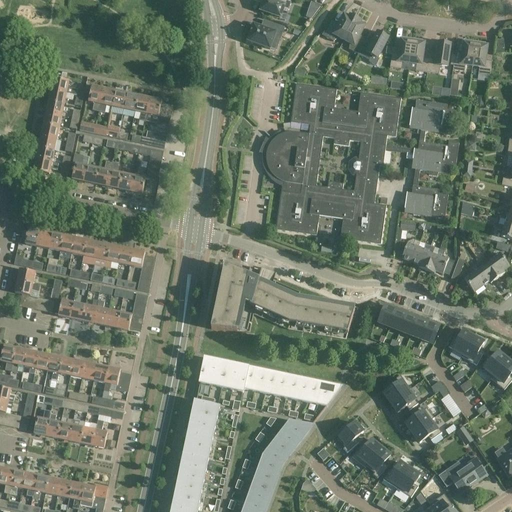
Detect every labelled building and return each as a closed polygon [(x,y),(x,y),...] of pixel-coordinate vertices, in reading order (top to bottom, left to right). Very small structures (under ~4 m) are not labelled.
[(292,2),(285,0),(279,0),(278,4),(267,0),(264,0),(263,3),(262,3),(259,10),(261,10),(261,11),(280,19),(283,12),(288,14),(292,2)] [(311,3),(309,8),(318,11),(320,8),(311,3)] [(338,38),(344,41),(355,20),(350,17),(349,18),(344,16),(337,28),(330,25),(322,36),(333,42),(338,38)] [(361,22),(355,20),(344,41),(350,44),(349,50),(358,55),(365,43),(358,40),(365,27),(360,24),(361,22)] [(270,50),(274,38),(280,40),(284,29),(269,23),(267,30),(253,26),(247,42),(270,50)] [(371,46),(365,43),(358,55),(367,60),(372,56),(378,59),(388,39),(386,38),(386,36),(381,33),(380,35),(377,34),(371,46)] [(390,69),(409,71),(413,40),(404,39),(404,41),(401,41),(399,55),(392,54),(390,69)] [(410,64),(409,65),(416,66),(416,72),(427,74),(429,59),(423,58),(425,44),(422,44),(422,42),(413,40),(410,64)] [(436,60),(429,59),(427,74),(439,75),(440,67),(447,68),(450,46),(448,46),(449,44),(441,42),(440,44),(438,44),(436,60)] [(472,67),(476,43),(467,42),(467,44),(464,44),(462,57),(455,57),(453,71),(464,73),(465,66),(472,67)] [(485,45),(476,43),(472,67),(479,68),(478,75),(490,77),(492,62),(485,61),(487,47),(484,47),(485,45)] [(504,62),(497,56),(493,61),(500,67),(504,62)] [(354,63),(348,60),(344,68),(350,71),(354,63)] [(74,95),(74,96),(77,96),(77,95),(84,97),(86,89),(79,88),(78,90),(68,88),(70,81),(54,78),(51,90),(74,95)] [(391,82),(390,89),(401,91),(402,84),(391,82)] [(362,113),(329,109),(330,102),(335,103),(336,90),(296,85),(291,124),(310,126),(308,135),(295,133),(293,133),(291,133),(289,133),(286,134),(284,134),(283,135),(281,135),(280,136),(278,137),(276,139),(274,140),(273,141),(271,143),(270,144),(269,146),(268,148),(268,150),(267,152),(267,153),(266,155),(262,154),(262,158),(262,163),(263,168),(266,173),(269,178),(273,182),(277,185),(282,187),(281,193),(276,231),(317,237),(318,224),(314,223),(315,216),(348,221),(347,228),(342,227),(340,240),(381,245),(386,206),(375,205),(380,167),(383,167),(385,150),(413,154),(412,160),(416,160),(412,194),(407,194),(407,193),(404,209),(414,211),(413,215),(445,219),(448,195),(439,194),(440,190),(418,187),(420,171),(429,172),(429,176),(437,177),(438,173),(450,175),(451,167),(455,168),(459,144),(448,142),(448,146),(424,143),(425,132),(452,135),(456,111),(446,110),(447,105),(416,101),(415,110),(412,109),(409,127),(421,129),(418,151),(414,150),(386,147),(386,146),(375,144),(376,135),(395,138),(401,99),(360,93),(359,106),(363,106),(362,113)] [(93,111),(99,113),(104,89),(92,86),(89,102),(94,103),(93,111)] [(116,91),(112,107),(124,110),(127,94),(123,93),(123,90),(116,88),(116,91)] [(116,91),(104,89),(99,113),(105,114),(107,106),(112,107),(116,91)] [(442,89),(441,97),(449,98),(450,90),(442,89)] [(51,90),(49,102),(65,105),(66,99),(73,100),(74,96),(74,95),(51,90)] [(127,94),(124,110),(136,112),(139,96),(127,94)] [(77,96),(75,106),(82,107),(84,97),(77,96)] [(151,99),(139,96),(136,112),(141,113),(139,121),(145,122),(147,115),(151,99)] [(478,97),(476,106),(483,107),(484,98),(478,97)] [(147,115),(159,117),(160,111),(162,104),(162,101),(151,99),(147,115)] [(46,113),(62,117),(65,105),(49,102),(46,113)] [(162,104),(160,111),(172,114),(173,107),(162,104)] [(74,111),(72,119),(79,121),(81,112),(74,111)] [(170,120),(172,114),(160,111),(159,117),(159,118),(170,120)] [(60,128),(62,117),(46,113),(44,125),(60,128)] [(170,120),(159,118),(157,124),(169,127),(170,120)] [(77,131),(79,121),(72,119),(70,129),(77,131)] [(94,135),(96,125),(82,122),(80,132),(85,133),(85,134),(94,135)] [(57,140),(60,128),(44,125),(41,137),(57,140)] [(96,125),(94,135),(103,137),(106,138),(108,128),(96,125)] [(107,131),(106,138),(117,140),(119,133),(107,131)] [(119,133),(117,140),(127,142),(128,135),(119,133)] [(67,142),(74,144),(76,135),(69,134),(67,142)] [(156,134),(154,140),(166,143),(167,136),(156,134)] [(92,145),(94,138),(84,136),(83,143),(92,145)] [(141,145),(142,138),(133,136),(131,143),(141,145)] [(55,152),(57,140),(41,137),(39,148),(55,152)] [(103,140),(94,138),(92,145),(101,147),(103,140)] [(154,140),(142,138),(141,145),(153,147),(154,140)] [(166,143),(154,140),(153,147),(164,150),(166,143)] [(115,150),(117,143),(107,141),(106,148),(115,150)] [(72,154),(74,144),(67,142),(65,152),(72,154)] [(117,143),(115,150),(125,152),(126,145),(117,143)] [(139,155),(140,148),(131,146),(129,153),(139,155)] [(52,163),(55,152),(39,148),(36,160),(52,163)] [(150,157),(151,157),(152,150),(140,148),(139,155),(150,157)] [(152,150),(151,157),(163,159),(164,153),(152,150)] [(73,180),(84,183),(88,167),(89,158),(75,156),(73,166),(75,167),(73,180)] [(62,166),(69,167),(71,159),(64,157),(62,166)] [(149,163),(161,165),(163,159),(151,157),(150,157),(149,163)] [(36,160),(34,172),(50,176),(51,170),(57,171),(59,165),(52,164),(36,160)] [(96,185),(108,188),(113,164),(106,162),(104,170),(99,169),(96,185)] [(160,171),(161,165),(149,163),(148,169),(160,171)] [(108,188),(119,190),(123,174),(117,173),(119,165),(113,164),(108,188)] [(66,180),(69,167),(62,166),(59,178),(66,180)] [(96,185),(99,169),(88,167),(84,183),(96,185)] [(503,178),(502,186),(511,188),(511,168),(508,168),(506,179),(503,178)] [(160,171),(148,169),(147,175),(159,177),(160,171)] [(119,190),(131,193),(134,177),(123,174),(119,190)] [(146,179),(134,177),(131,193),(143,195),(146,179)] [(475,186),(466,184),(464,192),(473,195),(475,186)] [(471,209),(462,207),(461,213),(470,216),(471,209)] [(502,214),(511,216),(511,207),(511,212),(503,210),(502,214)] [(501,219),(499,225),(505,226),(511,228),(511,216),(502,214),(501,219)] [(416,224),(401,222),(401,230),(415,232),(416,224)] [(511,228),(505,226),(499,225),(497,230),(503,232),(501,237),(511,240),(511,228)] [(25,245),(37,247),(40,232),(28,229),(25,245)] [(37,247),(49,250),(52,234),(40,232),(37,247)] [(49,250),(60,252),(64,237),(52,234),(49,250)] [(72,255),(75,239),(64,237),(60,252),(72,255)] [(84,257),(87,242),(75,239),(72,255),(84,257)] [(413,263),(418,248),(420,243),(415,241),(413,246),(408,244),(402,259),(413,263)] [(94,266),(99,244),(87,242),(84,257),(83,264),(94,266)] [(94,266),(106,268),(110,246),(99,244),(94,266)] [(419,268),(422,270),(431,247),(426,245),(424,250),(418,248),(413,263),(420,266),(419,268)] [(119,264),(122,249),(110,246),(106,268),(111,269),(112,263),(119,264)] [(422,270),(431,273),(437,257),(432,256),(435,248),(431,247),(422,270)] [(119,264),(130,267),(133,251),(122,249),(119,264)] [(440,250),(437,257),(431,273),(435,274),(436,272),(443,275),(449,260),(443,257),(445,252),(440,250)] [(143,263),(145,257),(145,254),(133,251),(130,267),(142,269),(142,268),(143,263)] [(487,257),(492,263),(502,276),(505,274),(503,272),(510,267),(500,254),(495,258),(492,253),(487,257)] [(145,257),(143,263),(155,265),(156,259),(145,257)] [(465,262),(459,259),(450,281),(457,284),(465,262)] [(480,262),(494,282),(502,276),(492,263),(488,266),(483,259),(480,262)] [(20,268),(31,270),(33,263),(22,260),(20,268)] [(474,273),(483,286),(489,282),(491,284),(494,282),(480,262),(475,265),(479,270),(474,273)] [(43,265),(33,263),(31,270),(42,272),(43,265)] [(143,263),(142,268),(154,271),(155,265),(143,263)] [(46,273),(56,275),(57,268),(48,266),(46,273)] [(298,298),(248,276),(225,266),(211,330),(250,334),(254,315),(288,331),(346,341),(355,311),(354,311),(355,309),(357,309),(357,311),(358,311),(358,309),(298,298)] [(66,270),(57,268),(56,275),(65,277),(66,270)] [(142,269),(141,274),(153,277),(154,271),(142,268),(142,269)] [(483,286),(474,273),(471,269),(466,272),(469,277),(465,280),(474,293),(483,286)] [(20,270),(18,282),(33,285),(36,273),(20,270)] [(69,278),(79,280),(80,273),(71,271),(69,278)] [(90,275),(80,273),(79,280),(88,282),(90,275)] [(141,274),(140,280),(151,282),(153,277),(141,274)] [(92,275),(90,282),(102,285),(104,277),(92,275)] [(104,277),(102,285),(114,287),(115,280),(104,277)] [(125,289),(127,282),(118,280),(116,287),(125,289)] [(150,288),(151,282),(140,280),(139,286),(150,288)] [(55,281),(53,290),(60,292),(62,282),(55,281)] [(77,290),(78,283),(69,281),(67,288),(77,290)] [(15,293),(22,295),(29,296),(35,298),(38,298),(40,286),(33,285),(18,282),(15,293)] [(127,282),(125,289),(135,291),(136,284),(127,282)] [(78,283),(77,290),(86,292),(87,285),(78,283)] [(100,294),(101,287),(92,285),(92,286),(91,292),(100,294)] [(149,294),(150,288),(139,286),(137,291),(149,294)] [(101,287),(100,294),(109,296),(110,289),(101,287)] [(60,292),(53,290),(51,300),(58,301),(60,292)] [(123,299),(125,292),(116,290),(114,297),(123,299)] [(125,292),(123,299),(133,301),(134,294),(125,292)] [(26,309),(29,296),(22,295),(19,308),(26,309)] [(137,295),(135,301),(147,303),(148,297),(137,295)] [(32,310),(35,298),(29,296),(26,309),(32,310)] [(32,310),(39,312),(41,300),(38,299),(38,298),(35,298),(32,310)] [(45,313),(48,301),(41,300),(39,312),(45,313)] [(54,303),(48,301),(45,313),(52,314),(54,303)] [(58,317),(71,319),(74,304),(62,301),(58,317)] [(86,306),(82,322),(94,324),(97,309),(99,302),(94,301),(92,308),(86,306)] [(147,303),(135,301),(134,307),(146,309),(147,303)] [(97,309),(94,324),(105,327),(109,311),(103,310),(105,303),(99,302),(97,309)] [(82,322),(86,306),(74,304),(71,319),(82,322)] [(385,306),(378,324),(390,328),(396,311),(385,306)] [(146,309),(134,307),(133,312),(145,315),(146,309)] [(120,314),(109,311),(105,327),(117,329),(120,314)] [(396,311),(390,328),(400,332),(407,315),(396,311)] [(145,315),(133,312),(132,316),(132,318),(143,320),(145,315)] [(132,316),(120,314),(117,329),(129,332),(129,330),(130,324),(132,318),(132,316)] [(407,315),(400,332),(411,337),(418,319),(407,315)] [(142,326),(143,320),(132,318),(130,324),(142,326)] [(418,319),(411,337),(421,341),(428,323),(418,319)] [(428,323),(421,341),(432,345),(439,328),(428,323)] [(142,326),(130,324),(129,330),(141,332),(142,326)] [(454,339),(449,348),(463,356),(474,337),(463,332),(458,341),(454,339)] [(474,337),(463,356),(462,358),(476,366),(483,355),(479,353),(484,343),(474,337)] [(11,372),(16,349),(4,346),(1,362),(7,363),(5,371),(11,372)] [(24,367),(28,351),(16,349),(11,372),(17,373),(19,365),(24,367)] [(39,353),(28,351),(24,367),(30,368),(29,374),(35,375),(36,369),(39,353)] [(48,372),(51,356),(39,353),(36,369),(48,372)] [(488,359),(481,367),(485,370),(483,372),(492,379),(493,379),(508,361),(498,353),(492,362),(488,359)] [(62,358),(51,356),(48,372),(53,373),(52,380),(58,381),(59,374),(62,358)] [(71,376),(74,361),(62,358),(59,374),(71,376)] [(82,379),(86,363),(74,361),(71,376),(82,379)] [(248,370),(205,361),(205,362),(173,511),(197,511),(220,409),(239,413),(244,391),(248,370)] [(492,379),(491,381),(504,391),(511,381),(511,377),(510,376),(511,374),(511,364),(508,361),(493,379),(492,379)] [(94,381),(97,366),(86,363),(82,379),(94,381)] [(97,366),(94,381),(106,384),(109,368),(97,366)] [(102,400),(101,407),(110,409),(114,409),(115,402),(112,401),(113,397),(108,396),(109,393),(110,386),(118,387),(118,386),(119,380),(120,374),(121,371),(109,369),(106,385),(102,400)] [(258,372),(248,370),(244,391),(254,393),(258,372)] [(269,375),(258,372),(254,393),(265,395),(269,375)] [(461,372),(452,378),(456,383),(465,377),(462,373),(461,372)] [(120,374),(119,380),(131,382),(132,376),(120,374)] [(280,377),(269,375),(265,395),(275,397),(280,377)] [(290,379),(280,377),(275,397),(286,400),(290,379)] [(395,387),(384,395),(391,404),(408,392),(409,392),(410,391),(401,377),(392,383),(395,387)] [(0,385),(8,387),(10,380),(0,378),(0,385)] [(301,381),(290,379),(286,400),(296,402),(301,381)] [(10,380),(8,387),(17,389),(19,382),(10,380)] [(311,383),(301,381),(296,402),(307,404),(311,383)] [(445,389),(440,382),(432,388),(431,388),(436,395),(439,392),(445,389)] [(31,392),(33,385),(23,383),(22,390),(31,392)] [(322,386),(311,383),(307,404),(317,406),(322,386)] [(42,387),(33,385),(31,392),(41,394),(42,387)] [(118,387),(117,391),(128,394),(129,392),(129,388),(118,386),(118,387)] [(341,390),(322,386),(317,406),(326,408),(341,390)] [(0,400),(13,404),(15,397),(10,396),(11,390),(0,388),(0,400)] [(45,395),(54,397),(56,390),(47,388),(45,395)] [(56,390),(54,397),(64,399),(65,392),(56,390)] [(408,392),(391,404),(398,414),(407,408),(409,411),(418,405),(408,392)] [(68,400),(78,402),(79,395),(70,393),(68,400)] [(26,406),(33,408),(35,396),(28,395),(26,406)] [(88,397),(79,395),(78,402),(87,404),(88,397)] [(43,405),(52,407),(54,400),(45,398),(43,405)] [(101,407),(102,400),(93,398),(92,405),(101,407)] [(0,413),(4,414),(6,414),(7,409),(12,410),(13,404),(0,400),(0,413)] [(54,400),(52,407),(62,409),(63,402),(54,400)] [(66,410),(76,412),(77,405),(68,403),(66,410)] [(77,405),(76,412),(85,414),(86,407),(77,405)] [(30,420),(33,408),(26,406),(23,418),(30,420)] [(99,417),(100,410),(91,408),(90,415),(99,417)] [(414,418),(406,425),(413,434),(432,420),(432,421),(434,419),(427,409),(423,412),(420,408),(412,415),(414,418)] [(112,412),(100,410),(99,417),(110,419),(112,412)] [(51,415),(51,412),(45,411),(43,420),(37,419),(34,435),(46,437),(51,415)] [(1,426),(7,427),(9,416),(7,415),(6,415),(6,414),(4,414),(1,426)] [(46,437),(57,439),(61,424),(55,423),(57,416),(51,415),(46,437)] [(13,428),(15,417),(9,416),(7,427),(13,428)] [(21,418),(15,417),(13,428),(19,430),(21,418)] [(61,424),(57,439),(69,442),(74,421),(68,420),(67,425),(61,424)] [(432,420),(413,434),(420,444),(428,438),(431,442),(442,434),(432,421),(432,420)] [(74,421),(69,442),(81,444),(84,429),(79,428),(80,422),(74,421)] [(97,425),(92,447),(104,449),(108,434),(102,432),(104,422),(98,421),(97,425)] [(312,427),(289,423),(283,430),(300,443),(312,427)] [(84,429),(81,445),(92,447),(97,426),(85,424),(84,429)] [(339,438),(337,440),(345,448),(343,450),(347,454),(349,452),(359,444),(355,440),(363,433),(355,424),(339,438)] [(453,426),(445,431),(449,436),(457,430),(453,426)] [(463,429),(457,433),(460,437),(466,433),(463,429)] [(300,443),(283,430),(277,438),(293,451),(300,443)] [(293,451),(277,438),(270,447),(287,460),(293,451)] [(362,446),(352,458),(365,469),(367,467),(366,467),(381,449),(372,441),(365,449),(362,446)] [(287,460),(270,447),(263,457),(262,460),(281,467),(287,460)] [(381,449),(366,467),(367,467),(375,474),(373,476),(378,480),(387,468),(384,464),(390,456),(381,449)] [(496,454),(496,455),(499,460),(497,461),(508,478),(511,475),(511,451),(506,455),(503,451),(501,450),(496,454)] [(281,467),(262,460),(258,470),(278,477),(281,467)] [(471,489),(478,483),(479,482),(477,480),(480,478),(482,480),(487,476),(476,460),(450,478),(446,472),(439,477),(447,488),(453,484),(461,495),(470,488),(471,489)] [(387,474),(383,481),(397,490),(410,470),(400,463),(394,472),(390,470),(387,474)] [(10,496),(15,471),(3,469),(0,484),(6,486),(4,494),(10,496)] [(278,477),(258,470),(254,480),(274,487),(278,477)] [(410,470),(397,490),(411,499),(418,488),(414,485),(420,476),(410,470)] [(23,489),(26,474),(15,471),(10,496),(16,497),(18,488),(23,489)] [(305,480),(309,482),(314,474),(310,471),(305,480)] [(38,476),(26,474),(23,489),(28,490),(27,497),(33,498),(38,476)] [(46,494),(49,478),(38,476),(33,498),(33,499),(39,501),(41,493),(46,494)] [(49,478),(46,494),(58,497),(61,481),(49,478)] [(274,487),(254,480),(251,490),(270,497),(274,487)] [(69,499),(73,483),(61,481),(58,497),(69,499)] [(84,486),(73,483),(69,499),(75,500),(73,509),(79,510),(80,506),(84,486)] [(84,486),(80,506),(92,509),(93,503),(94,497),(106,499),(108,488),(96,486),(96,488),(84,486)] [(270,497),(251,490),(247,500),(267,508),(270,497)] [(421,494),(416,499),(421,506),(427,503),(421,494)] [(444,495),(429,506),(431,508),(434,511),(448,511),(453,508),(444,495)] [(105,505),(106,499),(94,497),(93,503),(105,505)] [(0,508),(7,510),(8,503),(0,500),(0,508)] [(265,511),(267,508),(247,500),(243,510),(247,511),(265,511)] [(387,504),(384,510),(386,511),(391,511),(395,506),(390,503),(388,502),(387,504)] [(409,511),(400,502),(396,506),(402,511),(409,511)] [(8,503),(7,510),(16,511),(18,505),(8,503)] [(105,505),(93,503),(92,509),(104,511),(105,505)]
